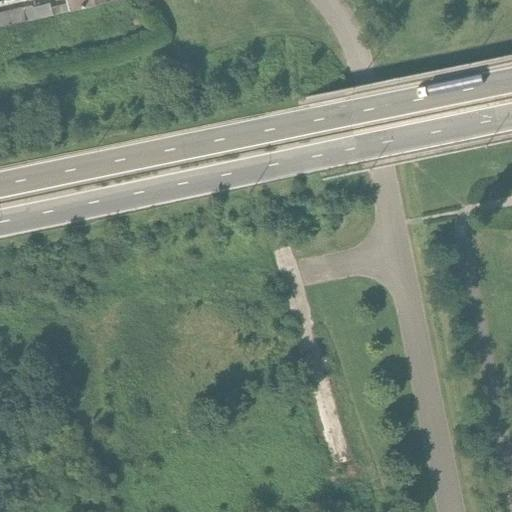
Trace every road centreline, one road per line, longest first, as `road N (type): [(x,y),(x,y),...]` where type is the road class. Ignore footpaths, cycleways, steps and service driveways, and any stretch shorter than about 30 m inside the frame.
road 1 (unclassified): [(326,0),(362,73),(451,511)]
road 2 (secondary): [(511,79),(0,184)]
road 3 (secondary): [(0,220),(511,117)]
